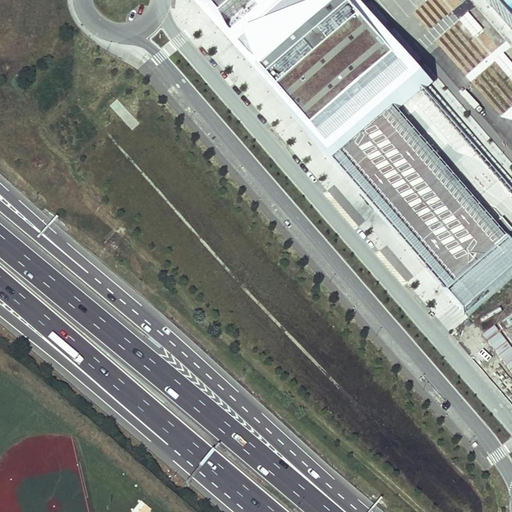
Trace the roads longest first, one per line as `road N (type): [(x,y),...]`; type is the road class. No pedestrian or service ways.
road 1 (tertiary): [(125,34),(159,56),(511,475)]
road 2 (tertiary): [(511,424),(179,39),(161,4)]
road 3 (motorway): [(330,511),(0,238)]
road 4 (motorway): [(355,511),(87,271)]
road 5 (motorway): [(0,278),(179,437)]
road 6 (motorway): [(0,309),(155,438),(179,437)]
road 7 (motorway): [(87,271),(0,188)]
